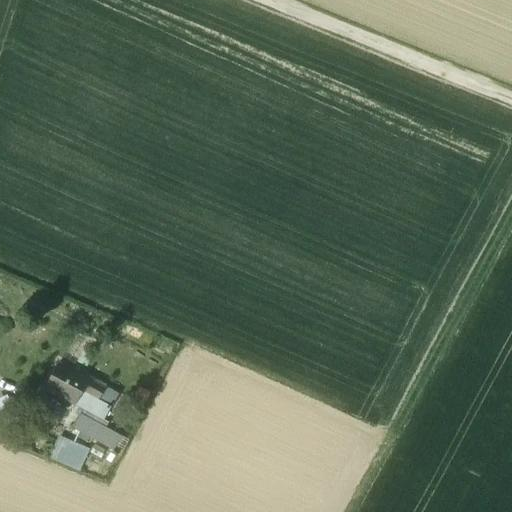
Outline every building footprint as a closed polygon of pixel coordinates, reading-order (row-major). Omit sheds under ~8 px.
[(86,381),(57,366),(43,392),(56,399),(65,403),(74,408),(80,396),(88,382),(86,381)] [(87,380),(86,381),(88,382),(80,396),(96,405),(105,389),(87,380)] [(141,381),(135,393),(149,401),(155,389),(141,381)] [(114,394),(105,389),(96,405),(80,396),(74,408),(99,422),(114,394)] [(65,403),(56,399),(52,405),(61,410),(65,403)] [(80,417),(73,432),(87,439),(111,451),(119,455),(127,440),(80,417)] [(111,451),(87,439),(72,469),(97,480),(111,451)]
